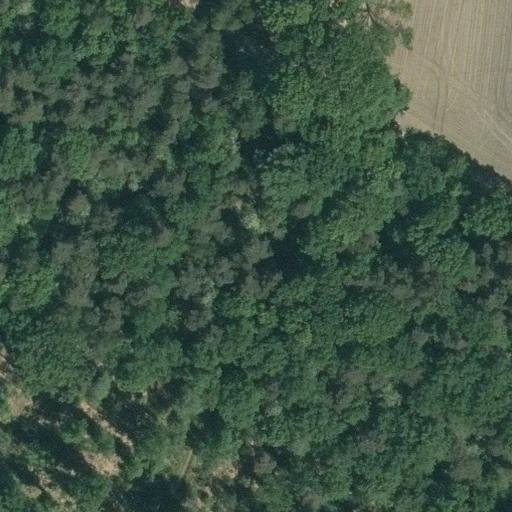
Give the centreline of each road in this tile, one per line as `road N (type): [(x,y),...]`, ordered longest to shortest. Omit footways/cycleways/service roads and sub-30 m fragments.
road 1 (track): [(158,0),(348,112)]
road 2 (track): [(348,112),(511,208)]
